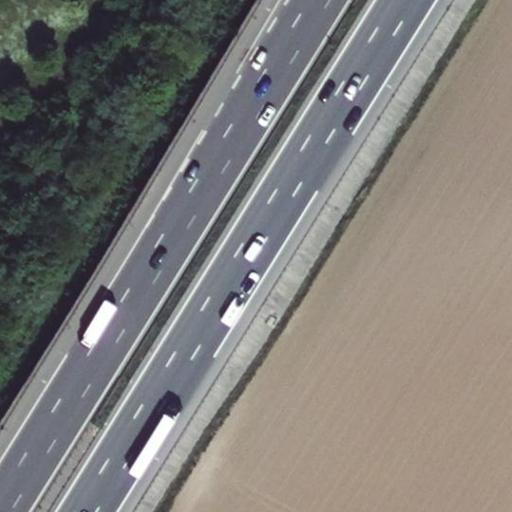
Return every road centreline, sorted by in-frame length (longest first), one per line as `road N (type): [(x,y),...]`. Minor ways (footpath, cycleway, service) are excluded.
road 1 (motorway): [(86,511),(406,0)]
road 2 (motorway): [(317,0),(0,511)]
